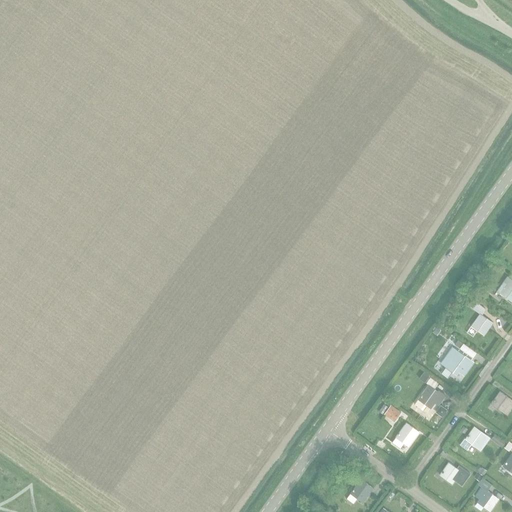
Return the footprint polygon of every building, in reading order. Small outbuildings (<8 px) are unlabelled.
[(511,279),(507,276),(496,291),(511,302),(511,301),(511,279)] [(487,294),(476,286),(471,293),(482,301),(487,294)] [(472,308),(479,313),(470,326),(483,335),(492,322),(481,315),(485,309),(476,302),(472,308)] [(474,352),(478,347),(464,337),(461,342),(474,352)] [(457,339),(454,344),(459,348),(462,343),(457,339)] [(452,347),(440,363),(456,374),(458,371),(461,373),(470,360),(452,347)] [(420,396),(414,404),(422,410),(426,405),(430,408),(441,393),(428,384),(420,396)] [(511,406),(511,400),(500,391),(491,404),(487,411),(493,415),(497,409),(503,413),(509,405),(511,407),(511,406)] [(384,404),(378,411),(382,414),(388,407),(384,404)] [(440,404),(435,411),(442,416),(447,409),(440,404)] [(394,422),(400,413),(390,405),(383,414),(394,422)] [(418,432),(405,423),(391,442),(399,448),(403,443),(407,446),(418,432)] [(474,427),(465,440),(463,438),(459,444),(466,449),(470,443),(477,448),(483,440),(486,442),(489,438),(474,427)] [(495,434),(491,439),(501,446),(505,441),(495,434)] [(511,454),(511,453),(502,466),(511,472),(511,454)] [(458,466),(456,469),(448,463),(439,476),(452,485),(457,477),(464,482),(461,486),(470,474),(458,466)] [(478,481),(482,476),(478,472),(478,473),(477,472),(474,475),(475,476),(474,477),(478,481)] [(482,477),(477,484),(480,486),(481,486),(486,490),(491,484),(482,477)] [(360,480),(350,494),(356,498),(363,503),(373,489),(360,480)] [(480,486),(474,495),(479,499),(476,502),(489,511),(498,499),(486,490),(481,486),(480,486)] [(356,498),(350,494),(347,498),(353,502),(356,498)]
